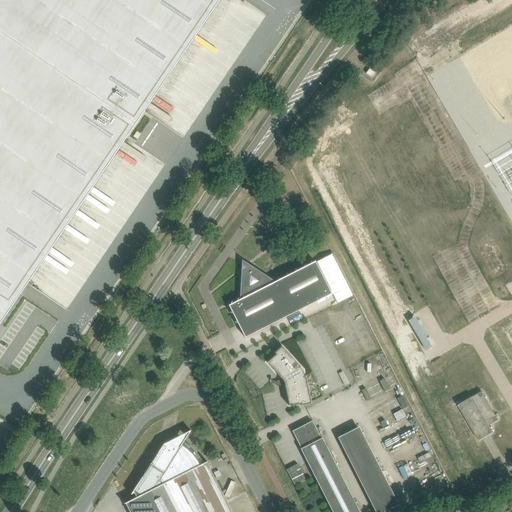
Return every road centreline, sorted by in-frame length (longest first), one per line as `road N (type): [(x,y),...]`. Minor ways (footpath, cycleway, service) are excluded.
road 1 (secondary): [(11,511),(279,118)]
road 2 (unclassified): [(270,511),(215,406),(187,394),(141,418),(77,511)]
road 3 (secondary): [(279,118),(382,0)]
road 4 (secondary): [(351,0),(279,118)]
